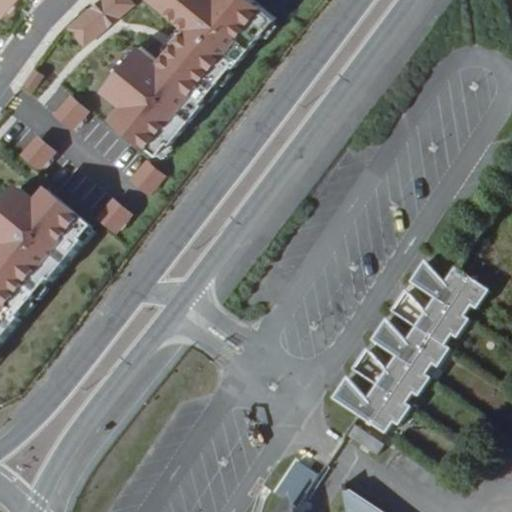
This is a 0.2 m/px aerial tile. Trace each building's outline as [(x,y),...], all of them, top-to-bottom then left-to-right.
[(0,0),(0,15),(4,19),(20,0),(0,0)] [(142,4),(137,0),(106,0),(74,27),(91,47),(142,4)] [(129,117),(173,153),(289,16),(270,0),(170,0),(204,28),(177,60),(159,46),(121,89),(138,105),(129,117)] [(80,98),(63,116),(81,133),(98,116),(80,98)] [(46,136),(29,154),(47,172),(64,154),(46,136)] [(154,160),(137,178),(155,196),(172,178),(154,160)] [(0,341),(99,219),(63,188),(51,200),(35,187),(0,228),(0,236),(14,248),(0,263),(0,341)] [(122,200),(104,217),(122,235),(140,218),(122,200)] [(486,294),(452,271),(442,286),(423,265),(409,286),(432,303),(423,316),(404,294),(389,315),(413,331),(403,345),(385,323),(370,345),(393,361),(384,375),(364,353),(351,374),(374,390),(364,405),(346,382),(331,404),(383,438),(391,426),(396,430),(408,413),(402,409),(411,396),(417,399),(428,383),(422,379),(430,366),(435,370),(447,353),(442,350),(450,338),(455,342),(466,324),(460,321),(468,308),(474,311),(486,294)] [(373,459),(378,450),(368,443),(346,428),(340,438),(373,459)] [(380,511),(344,488),(337,492),(340,511),(380,511)]
